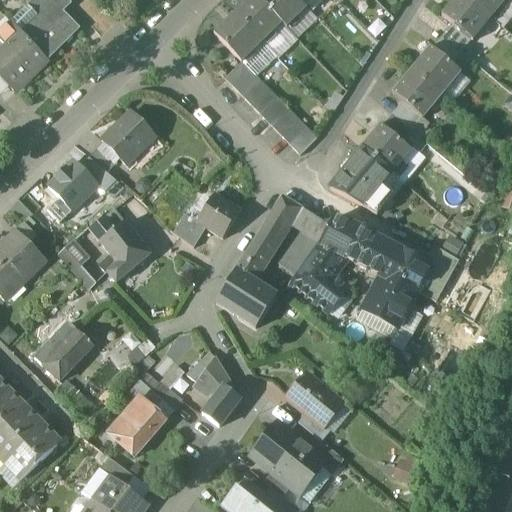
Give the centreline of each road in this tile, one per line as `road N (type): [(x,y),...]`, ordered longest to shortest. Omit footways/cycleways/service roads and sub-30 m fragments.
road 1 (residential): [(175,511),(245,419),(246,400),(205,307),(275,184)]
road 2 (residential): [(275,184),(311,171),(418,0)]
road 3 (residential): [(0,193),(145,48)]
road 4 (residential): [(275,184),(145,48)]
